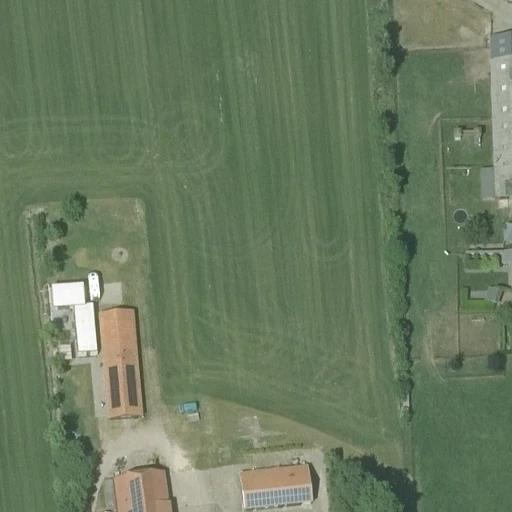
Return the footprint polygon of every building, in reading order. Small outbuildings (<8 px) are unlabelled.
[(511,40),(488,42),(488,65),(492,187),(511,186),(511,40)] [(501,267),(504,267),(511,267),(511,298),(511,254),(501,254),(501,257),(501,265),(501,267)] [(92,297),(60,298),(61,318),(93,317),(92,297)] [(107,424),(142,421),(133,314),(97,317),(107,424)] [(242,511),(265,511),(312,507),(307,468),(238,476),(242,511)] [(169,511),(164,476),(103,484),(107,511),(169,511)]
